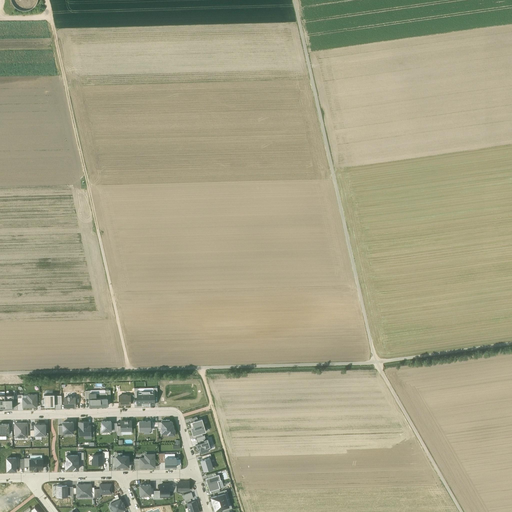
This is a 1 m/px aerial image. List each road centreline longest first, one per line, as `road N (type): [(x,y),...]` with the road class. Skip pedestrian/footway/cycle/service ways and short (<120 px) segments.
road 1 (track): [(46,0),(129,370)]
road 2 (track): [(0,373),(376,362)]
road 3 (track): [(376,362),(293,0)]
road 4 (residential): [(0,415),(173,413),(195,473)]
road 5 (track): [(376,362),(461,511)]
road 6 (track): [(376,362),(511,343)]
road 7 (track): [(238,496),(199,367)]
